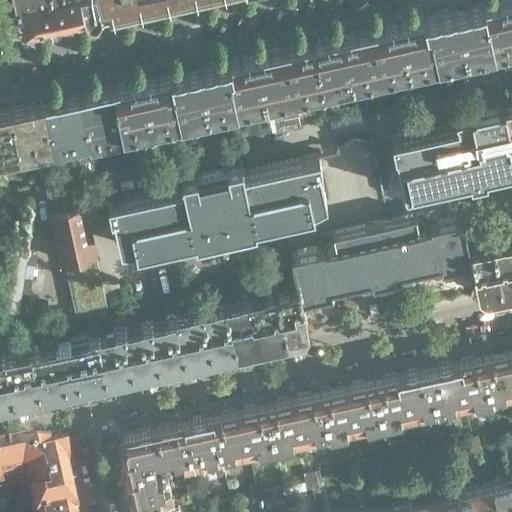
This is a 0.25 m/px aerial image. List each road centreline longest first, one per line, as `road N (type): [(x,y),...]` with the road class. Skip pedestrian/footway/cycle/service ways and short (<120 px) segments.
road 1 (residential): [(81,414),(511,319)]
road 2 (residential): [(275,0),(0,61)]
